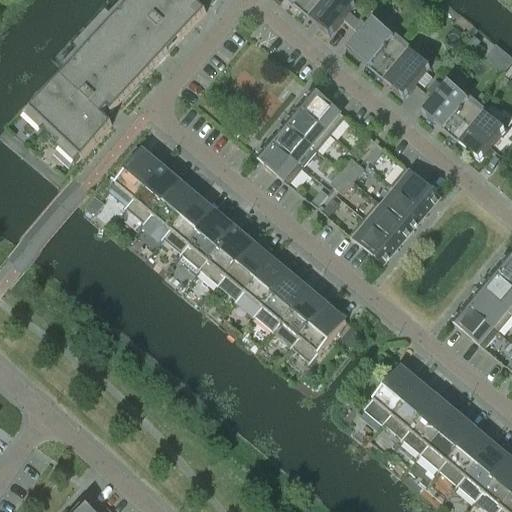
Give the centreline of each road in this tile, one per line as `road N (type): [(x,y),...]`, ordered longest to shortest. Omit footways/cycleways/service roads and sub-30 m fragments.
road 1 (residential): [(511,220),(249,1),(152,114),(511,414)]
road 2 (residential): [(151,511),(45,416)]
